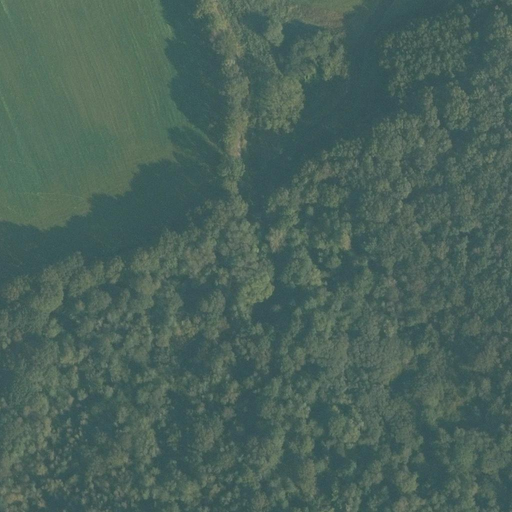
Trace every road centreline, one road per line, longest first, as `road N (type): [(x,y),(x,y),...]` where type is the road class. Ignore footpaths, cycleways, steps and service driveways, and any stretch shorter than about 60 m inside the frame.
road 1 (track): [(244,219),(0,311)]
road 2 (track): [(511,110),(488,166),(466,186),(317,208)]
road 3 (track): [(244,219),(239,61),(211,0)]
road 4 (track): [(317,208),(420,252),(511,305)]
